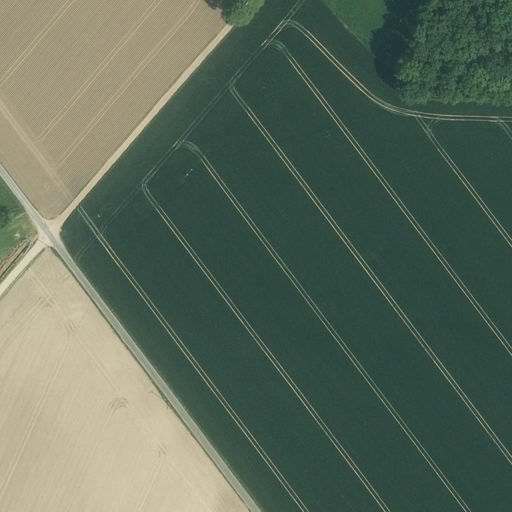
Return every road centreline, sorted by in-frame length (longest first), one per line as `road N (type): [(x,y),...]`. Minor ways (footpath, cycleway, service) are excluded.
road 1 (unclassified): [(0,170),(257,511)]
road 2 (track): [(252,0),(47,234)]
